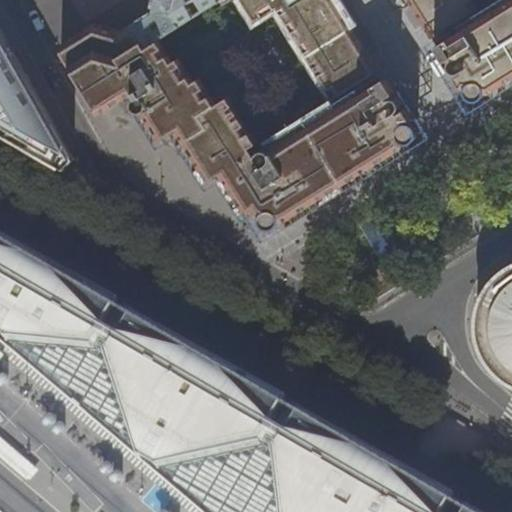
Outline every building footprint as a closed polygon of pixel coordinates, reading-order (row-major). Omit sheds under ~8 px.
[(482,98),(484,96),(485,89),(487,94),(492,90),(502,84),(511,78),(511,0),(505,0),(483,14),(474,0),(241,0),(253,18),(275,5),(334,99),(337,104),(269,147),(268,145),(267,144),(264,143),(263,143),(262,144),(260,145),(259,149),(256,150),(251,142),(259,138),(230,91),(218,98),(201,73),(196,76),(175,44),(170,47),(161,35),(158,37),(148,43),(133,22),(120,31),(94,23),(80,32),(62,43),(60,52),(99,112),(130,92),(130,88),(136,88),(138,93),(137,94),(136,97),(136,100),(137,102),(138,104),(140,106),(143,106),(147,106),(149,109),(146,112),(154,123),(161,135),(163,138),(175,131),(180,128),(195,151),(210,176),(213,181),(220,177),(225,174),(235,191),(245,206),(249,212),(256,208),(262,213),(261,214),(261,217),(262,220),(263,222),(265,224),(271,226),(274,226),(278,224),(279,223),(281,218),(286,220),(287,219),(297,213),(353,178),(392,153),(402,147),(403,143),(408,142),(413,139),(415,137),(415,134),(415,131),(414,129),(411,124),(409,123),(410,117),(403,106),(397,110),(395,105),(398,102),(398,100),(397,97),(396,96),(394,96),(390,97),(388,94),(393,90),(389,83),(384,76),(382,77),(379,74),(377,70),(379,68),(358,34),(342,8),(336,0),(407,0),(430,36),(432,35),(434,38),(437,42),(435,43),(440,51),(444,59),(450,56),(453,60),(450,61),(449,64),(449,66),(450,68),(452,69),(457,67),(460,71),(454,75),(461,85),(466,87),(465,92),(466,95),(469,98),(471,100),(476,101),(478,100),(480,100),(482,98)] [(181,23),(165,0),(153,0),(153,1),(151,11),(133,22),(148,43),(158,37),(154,29),(160,25),(165,33),(181,23)] [(216,0),(165,0),(181,23),(195,14),(187,1),(189,0),(192,0),(199,0),(201,3),(197,5),(197,9),(198,11),(216,0)] [(483,14),(505,0),(491,0),(479,7),(483,14)] [(0,128),(70,169),(75,164),(34,90),(5,36),(0,28),(0,128)] [(495,95),(511,84),(511,78),(502,84),(492,90),(495,95)] [(269,147),(337,104),(334,99),(306,117),(263,143),(264,143),(267,144),(268,145),(269,147)] [(154,123),(146,112),(142,114),(157,138),(161,135),(154,123)] [(206,179),(210,176),(195,151),(180,128),(175,131),(206,179)] [(290,223),(404,152),(402,147),(392,153),(353,178),(297,213),(287,219),(290,223)] [(240,208),(245,206),(235,191),(225,174),(220,177),(240,208)] [(0,340),(40,374),(43,372),(59,386),(55,388),(144,463),(151,469),(201,511),(476,511),(466,506),(397,465),(315,418),(172,333),(131,309),(120,302),(0,232),(0,340)] [(511,260),(501,269),(488,283),(481,298),(477,309),(477,322),(477,333),(481,347),(487,360),(493,366),(500,375),(508,381),(511,382),(511,260)] [(40,471),(2,438),(0,440),(0,455),(30,482),(40,471)]
